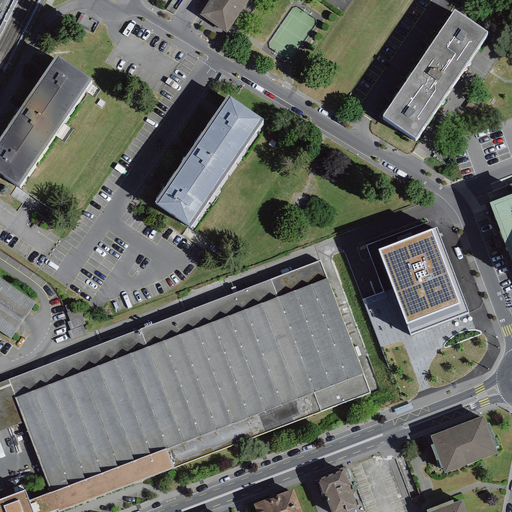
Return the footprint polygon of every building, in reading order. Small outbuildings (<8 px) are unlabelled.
[(214,0),(204,16),(232,34),(255,0),(214,0)] [(487,36),(452,13),(380,121),(415,145),(487,36)] [(0,137),(0,178),(16,190),(41,154),(66,119),(90,83),(56,59),(47,72),(31,94),(19,110),(6,130),(0,137)] [(165,188),(152,208),(186,232),(211,196),(236,161),(261,125),(227,101),(219,112),(202,137),(192,151),(177,172),(165,188)] [(511,199),(492,207),(511,259),(511,199)] [(436,228),(379,250),(411,334),(468,312),(436,228)] [(0,446),(31,435),(54,496),(169,453),(175,471),(368,399),(319,266),(0,384),(0,446)] [(0,281),(0,334),(8,340),(33,303),(0,281)] [(368,299),(365,300),(382,348),(402,340),(393,313),(381,317),(378,309),(373,311),(368,299)] [(412,403),(395,409),(397,414),(414,408),(412,403)] [(429,440),(444,476),(500,453),(485,418),(429,440)] [(0,511),(64,511),(175,471),(169,453),(54,496),(32,504),(30,497),(0,507),(0,511)] [(315,484),(325,511),(349,511),(356,509),(342,473),(315,484)] [(252,509),(253,511),(300,511),(294,494),(252,509)] [(463,511),(460,501),(426,511),(463,511)]
